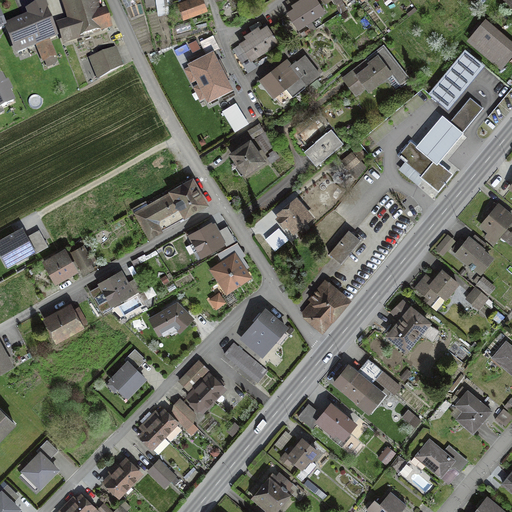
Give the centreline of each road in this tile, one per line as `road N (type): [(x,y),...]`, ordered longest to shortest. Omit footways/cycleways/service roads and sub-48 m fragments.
road 1 (residential): [(275,284),(244,305),(43,511)]
road 2 (primary): [(326,352),(511,131)]
road 3 (residential): [(221,205),(0,329)]
road 4 (primary): [(193,511),(326,352)]
road 5 (residential): [(38,215),(180,136)]
road 6 (residential): [(110,0),(180,136)]
road 7 (unknown): [(236,228),(297,169),(285,135),(299,124)]
